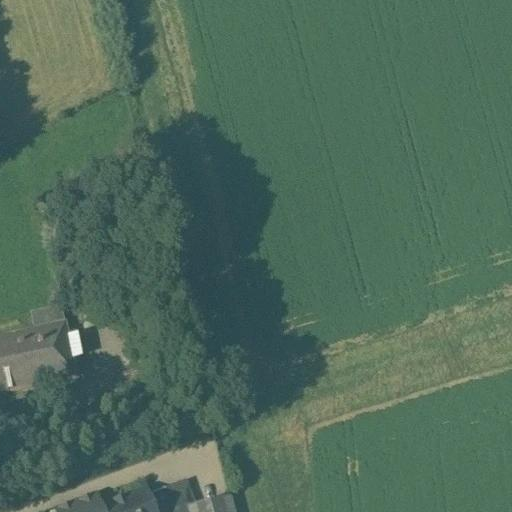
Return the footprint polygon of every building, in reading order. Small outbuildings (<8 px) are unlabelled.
[(35,333),(0,340),(0,395),(77,378),(65,326),(64,326),(60,309),(31,316),(35,333)] [(148,388),(78,404),(84,429),(154,413),(148,388)] [(187,483),(162,492),(169,511),(198,511),(196,508),(187,483)] [(129,502),(102,511),(99,511),(97,511),(152,511),(145,494),(128,500),(129,502)] [(94,498),(57,511),(97,511),(99,511),(94,498)] [(232,511),(229,498),(196,508),(198,511),(232,511)]
